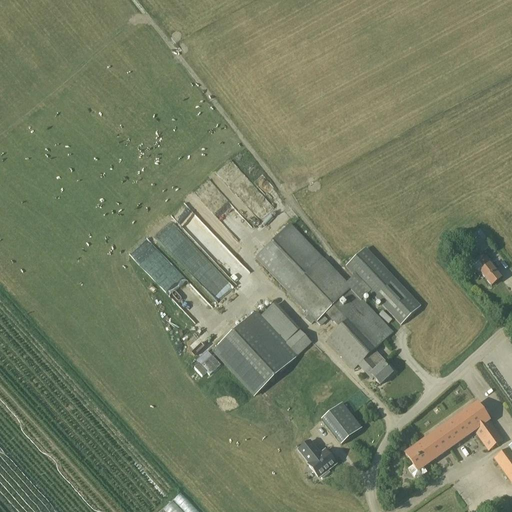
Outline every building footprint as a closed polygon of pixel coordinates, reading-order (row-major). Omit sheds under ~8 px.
[(238,236),(250,225),(229,203),(223,208),(230,215),(225,220),(226,220),(224,222),(238,236)] [(368,377),(370,375),(380,385),(392,374),(382,364),(384,361),(374,351),(393,333),(363,301),(370,294),(401,327),(421,308),(366,250),(346,268),(355,277),(347,285),(290,224),(254,259),(317,322),(325,315),(339,329),(326,341),(353,370),(358,367),(368,377)] [(226,282),(177,230),(162,245),(211,297),(226,282)] [(482,253),(488,248),(480,238),(474,243),(482,253)] [(146,240),(130,256),(159,287),(168,279),(171,282),(174,279),(175,280),(180,275),(146,240)] [(478,260),(485,269),(480,273),(492,287),(501,279),(495,272),(498,270),(485,254),(478,260)] [(187,309),(199,299),(192,290),(180,301),(187,309)] [(297,357),(311,344),(275,304),(260,317),(257,313),(212,354),(253,398),(297,357)] [(296,361),(300,365),(314,353),(310,349),(296,361)] [(313,354),(304,364),(308,368),(317,357),(313,354)] [(185,369),(187,373),(198,366),(195,362),(185,369)] [(477,404),(405,456),(413,466),(408,470),(414,478),(418,479),(427,473),(424,468),(430,464),(436,459),(474,432),(489,452),(503,442),(488,422),(489,421),(477,404)] [(342,405),(321,421),(341,446),(362,430),(342,405)] [(310,442),(298,451),(309,464),(308,465),(319,479),(321,477),(322,479),(329,474),(328,472),(336,465),(325,451),(320,455),(310,442)] [(511,455),(508,449),(494,459),(511,484),(511,455)] [(0,486),(26,511),(64,511),(0,450),(0,486)] [(159,511),(198,511),(181,493),(173,500),(159,511)]
